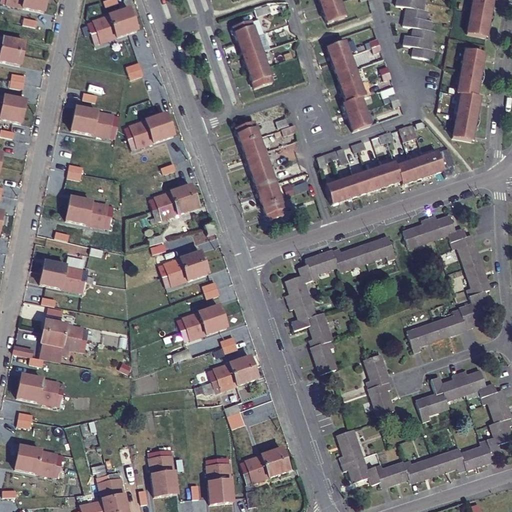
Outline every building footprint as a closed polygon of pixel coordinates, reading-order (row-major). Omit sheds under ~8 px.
[(43,12),(45,0),(0,0),(0,3),(43,12)] [(317,0),(322,11),(340,5),(338,0),(317,0)] [(432,25),(426,23),(427,14),(423,13),(425,0),(397,0),(396,7),(406,10),(404,19),(403,28),(413,30),(411,38),(405,37),(403,47),(414,49),(412,58),(432,62),(434,53),(430,52),(433,33),(430,33),(432,25)] [(492,0),(472,0),(467,35),(486,39),(492,0)] [(340,5),(322,11),(327,25),(345,18),(340,5)] [(255,13),(257,20),(272,15),(269,7),(255,13)] [(91,35),(133,20),(129,10),(88,25),(91,35)] [(133,20),(91,35),(96,48),(137,33),(133,20)] [(233,29),(239,45),(257,39),(251,23),(233,29)] [(0,50),(22,54),(25,43),(0,37),(0,50)] [(239,45),(244,60),(262,54),(257,39),(239,45)] [(369,42),(372,49),(379,47),(377,40),(369,42)] [(331,63),(349,57),(344,43),(326,50),(331,63)] [(119,65),(129,64),(126,44),(117,45),(119,65)] [(331,63),(336,77),(354,71),(354,69),(361,66),(358,59),(373,54),(372,49),(349,57),(331,63)] [(0,62),(20,66),(22,54),(0,50),(0,62)] [(452,139),(471,142),(479,99),(476,99),(483,54),(464,50),(456,95),(459,96),(452,139)] [(262,54),(244,60),(249,75),(268,69),(262,54)] [(387,67),(388,67),(385,60),(384,60),(372,64),(375,72),(379,70),(387,67)] [(379,70),(381,76),(389,74),(387,67),(379,70)] [(268,69),(249,75),(255,90),(273,84),(268,69)] [(336,77),(341,91),(359,84),(354,71),(336,77)] [(389,74),(381,76),(384,82),(391,79),(389,74)] [(341,91),(346,105),(360,100),(364,98),(359,84),(341,91)] [(389,98),(395,96),(392,88),(380,93),(382,100),(389,98)] [(0,108),(15,111),(24,112),(25,100),(8,97),(0,95),(0,108)] [(389,98),(391,104),(399,101),(396,95),(395,96),(389,98)] [(343,106),(348,120),(365,114),(360,100),(346,105),(343,106)] [(0,120),(21,124),(24,112),(15,111),(0,108),(0,120)] [(76,110),(73,120),(117,129),(119,117),(76,110)] [(365,114),(348,120),(352,134),(369,127),(365,114)] [(127,139),(169,126),(166,116),(125,130),(127,139)] [(117,129),(73,120),(71,134),(114,141),(117,129)] [(277,125),(279,132),(290,128),(288,122),(277,125)] [(241,146),(259,140),(254,124),(236,130),(241,146)] [(412,126),(415,134),(421,132),(418,124),(412,126)] [(169,126),(127,139),(131,151),(173,138),(169,126)] [(415,134),(412,126),(406,128),(409,136),(415,134)] [(290,129),(283,132),(285,139),(298,134),(296,127),(290,129)] [(409,136),(406,128),(398,131),(403,144),(410,141),(409,136)] [(384,135),(387,143),(393,141),(390,134),(384,135)] [(381,145),(387,143),(384,135),(378,138),(381,145)] [(259,140),(241,146),(247,162),(265,156),(259,140)] [(357,145),(359,153),(366,151),(363,143),(357,145)] [(357,145),(350,147),(353,155),(359,153),(357,145)] [(343,150),(336,153),(338,160),(341,166),(347,164),(343,150)] [(330,154),(332,162),(338,160),(335,152),(330,154)] [(326,164),(332,162),(330,154),(323,156),(326,164)] [(437,154),(423,159),(429,177),(444,172),(437,154)] [(247,162),(252,177),(270,171),(265,156),(247,162)] [(326,164),(323,157),(316,160),(321,172),(328,169),(326,164)] [(429,177),(423,159),(409,163),(416,181),(429,177)] [(395,168),(400,183),(402,186),(416,181),(409,163),(395,168)] [(387,187),(400,183),(395,168),(394,165),(381,169),(387,187)] [(107,176),(108,168),(94,167),(94,174),(107,176)] [(373,192),(387,187),(381,169),(367,174),(373,192)] [(252,177),(257,192),(275,186),(270,171),(252,177)] [(359,197),(373,192),(367,174),(352,179),(359,197)] [(346,201),(359,197),(352,179),(340,183),(346,201)] [(331,206),(346,201),(340,183),(325,188),(331,206)] [(293,189),(295,196),(309,191),(306,184),(293,189)] [(152,211),(193,197),(190,186),(149,200),(152,211)] [(275,186),(257,192),(262,207),(280,201),(275,186)] [(68,197),(65,210),(86,213),(100,216),(109,217),(111,207),(68,197)] [(197,209),(193,197),(152,211),(156,222),(197,209)] [(280,201),(262,207),(267,222),(285,216),(280,201)] [(147,215),(147,203),(127,203),(126,215),(147,215)] [(297,207),(302,222),(309,219),(304,205),(297,207)] [(86,213),(65,210),(63,220),(107,229),(109,217),(100,216),(86,213)] [(442,238),(437,223),(435,218),(428,221),(435,241),(442,238)] [(450,245),(465,240),(463,232),(455,234),(449,218),(437,223),(442,238),(447,237),(450,245)] [(435,241),(428,221),(421,223),(423,228),(428,243),(435,241)] [(212,225),(205,228),(207,237),(215,235),(212,225)] [(164,242),(162,235),(150,239),(151,245),(164,242)] [(465,240),(450,245),(452,253),(458,251),(472,246),(470,238),(465,240)] [(104,248),(105,240),(91,239),(89,247),(104,248)] [(380,242),(385,258),(387,262),(394,259),(387,240),(380,242)] [(369,246),(374,261),(385,258),(380,242),(369,246)] [(365,264),(374,261),(369,246),(360,249),(365,264)] [(472,246),(458,251),(464,271),(479,267),(473,249),(472,246)] [(365,264),(360,249),(340,256),(345,271),(365,264)] [(338,273),(345,271),(340,256),(339,251),(332,253),(337,268),(338,273)] [(171,274),(203,264),(199,253),(158,266),(161,277),(171,274)] [(337,268),(332,253),(312,259),(317,274),(337,268)] [(318,279),(317,274),(312,259),(305,262),(306,267),(311,282),(318,279)] [(42,274),(85,282),(87,271),(44,262),(42,274)] [(207,276),(203,264),(171,274),(161,277),(165,289),(207,276)] [(311,282),(306,267),(298,270),(300,278),(285,282),(289,296),(305,291),(303,285),(311,282)] [(471,291),(486,286),(479,267),(464,271),(471,291)] [(85,282),(42,274),(40,285),(84,293),(85,282)] [(486,286),(471,291),(466,293),(468,299),(484,294),(488,293),(486,286)] [(305,291),(289,296),(284,297),(286,303),(307,297),(305,291)] [(169,305),(184,301),(182,294),(167,298),(169,305)] [(465,310),(470,325),(484,321),(479,305),(486,302),(484,294),(468,299),(471,308),(465,310)] [(289,311),(294,310),(309,305),(307,297),(286,303),(289,311)] [(187,308),(185,302),(171,306),(173,313),(187,308)] [(180,331),(221,317),(217,305),(176,320),(180,331)] [(309,305),(294,310),(298,322),(291,324),(294,333),(308,328),(305,319),(313,317),(309,305)] [(59,317),(61,310),(46,308),(45,315),(59,317)] [(471,329),(470,325),(465,310),(457,312),(463,330),(464,333),(472,330),(471,329)] [(452,320),(456,331),(457,335),(464,333),(463,330),(457,312),(450,315),(452,320)] [(305,319),(308,328),(312,341),(327,336),(320,315),(313,317),(305,319)] [(225,327),(221,317),(180,331),(183,342),(225,327)] [(88,330),(45,320),(42,332),(85,342),(88,330)] [(432,326),(435,334),(437,342),(457,335),(456,331),(452,320),(432,326)] [(413,333),(414,337),(418,349),(437,342),(435,334),(432,326),(413,333)] [(85,342),(42,332),(39,344),(42,344),(39,358),(64,364),(65,356),(72,357),(73,351),(83,353),(85,342)] [(413,333),(408,335),(406,335),(413,356),(419,354),(418,349),(414,337),(413,333)] [(327,336),(312,341),(308,342),(310,350),(330,343),(327,336)] [(310,350),(313,357),(327,351),(332,350),(330,343),(310,350)] [(12,353),(30,357),(32,349),(14,345),(12,353)] [(327,351),(313,357),(319,377),(334,371),(327,351)] [(203,360),(201,352),(187,356),(189,364),(203,360)] [(369,382),(384,377),(378,357),(362,362),(369,382)] [(214,382),(253,369),(249,358),(207,372),(211,383),(214,382)] [(257,381),(253,369),(214,382),(211,383),(215,395),(257,381)] [(471,395),(466,378),(465,374),(457,376),(464,397),(471,395)] [(480,399),(495,394),(493,387),(484,390),(479,374),(466,378),(471,395),(477,393),(480,399)] [(57,395),(63,395),(65,385),(21,376),(19,388),(57,395)] [(452,383),(458,399),(464,397),(457,376),(451,378),(452,383)] [(387,384),(384,377),(369,382),(366,383),(369,390),(387,384)] [(440,387),(437,379),(429,382),(434,397),(429,398),(434,414),(439,413),(437,406),(446,403),(440,387)] [(446,403),(458,399),(452,383),(440,387),(446,403)] [(371,398),(384,393),(389,392),(387,384),(369,390),(371,395),(371,398)] [(19,388),(16,400),(54,407),(54,406),(60,407),(63,395),(57,395),(19,388)] [(371,398),(378,418),(391,413),(384,393),(371,398)] [(486,406),(503,400),(500,393),(495,394),(480,399),(482,407),(486,406)] [(378,418),(371,398),(370,398),(377,418),(378,418)] [(429,398),(424,400),(428,412),(429,416),(434,414),(429,398)] [(486,406),(491,420),(508,415),(503,400),(486,406)] [(418,415),(425,413),(421,401),(414,404),(418,415)] [(233,407),(226,410),(228,416),(234,415),(233,407)] [(186,409),(187,441),(206,441),(205,409),(186,409)] [(234,416),(235,422),(243,420),(240,413),(234,416)] [(425,413),(418,415),(421,424),(428,421),(426,417),(425,413)] [(508,415),(491,420),(493,427),(509,421),(508,415)] [(57,419),(43,417),(42,424),(55,426),(57,419)] [(235,424),(236,430),(245,427),(243,421),(235,424)] [(489,428),(491,434),(507,429),(511,427),(509,421),(493,427),(489,428)] [(236,431),(237,438),(248,435),(246,428),(236,431)] [(485,443),(490,458),(498,455),(496,447),(511,442),(507,429),(491,434),(493,440),(485,443)] [(157,445),(170,442),(168,431),(155,434),(157,445)] [(343,457),(358,452),(351,432),(336,437),(343,457)] [(491,463),(490,458),(485,443),(478,445),(480,450),(484,465),(491,463)] [(118,449),(121,465),(139,461),(136,445),(118,449)] [(16,459),(60,468),(62,457),(19,448),(16,459)] [(187,450),(189,462),(196,462),(194,449),(187,450)] [(189,462),(187,450),(180,450),(182,464),(189,462)] [(243,474),(285,460),(281,450),(240,463),(243,474)] [(459,456),(464,472),(484,465),(480,450),(459,456)] [(169,452),(158,453),(165,496),(175,494),(169,452)] [(360,459),(358,452),(343,457),(337,459),(340,466),(360,459)] [(464,472),(459,456),(458,452),(450,454),(456,469),(457,474),(464,472)] [(165,496),(158,453),(147,455),(154,498),(165,496)] [(449,471),(453,470),(448,455),(444,457),(449,471)] [(449,471),(444,457),(430,461),(435,476),(449,471)] [(58,478),(60,468),(16,459),(14,471),(58,478)] [(217,460),(222,505),(233,504),(228,459),(217,460)] [(347,472),(362,466),(360,459),(340,466),(342,474),(347,472)] [(210,506),(222,505),(217,460),(206,462),(210,506)] [(285,460),(243,474),(247,486),(288,471),(285,460)] [(435,476),(430,461),(411,467),(415,482),(435,476)] [(402,465),(407,480),(409,485),(415,482),(411,467),(409,462),(402,465)] [(381,472),(386,487),(407,480),(402,465),(381,472)] [(362,466),(347,472),(352,484),(367,479),(370,487),(378,485),(373,470),(364,472),(362,466)] [(380,467),(373,470),(378,485),(379,490),(386,487),(381,472),(380,467)] [(110,486),(116,511),(127,511),(121,474),(108,477),(110,486)] [(116,511),(110,486),(108,477),(97,479),(103,511),(116,511)] [(93,495),(89,480),(83,482),(87,497),(93,495)] [(62,496),(61,489),(45,490),(46,497),(62,496)] [(252,492),(245,493),(247,509),(254,508),(252,492)]
